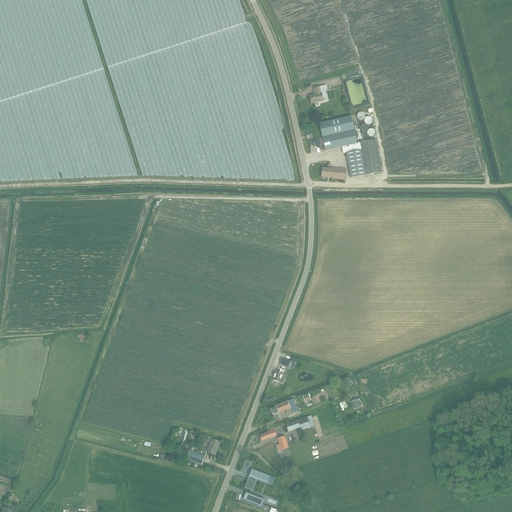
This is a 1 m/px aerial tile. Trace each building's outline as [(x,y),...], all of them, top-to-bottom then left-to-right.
[(314,95),(309,96),(311,104),(315,103),(324,101),(323,100),(326,99),(324,91),(326,90),(325,86),(320,87),(318,88),(313,89),(314,95)] [(350,178),(365,176),(382,173),(376,140),(357,144),(351,117),(319,124),(324,147),(321,147),(322,151),(325,150),(325,151),(341,148),(343,154),(346,153),(350,178)] [(371,128),(372,121),(364,120),(364,118),(360,118),(359,123),(368,124),(367,128),(371,128)] [(345,180),(345,175),(346,170),(334,168),(334,169),(322,168),(321,177),(333,178),(333,179),(345,180)] [(280,364),(288,367),(290,361),(282,358),(280,364)] [(272,380),(280,383),(283,374),(284,370),(280,369),(279,373),(275,371),(272,380)] [(271,409),(273,415),(279,413),(279,414),(292,408),(294,412),(300,410),(298,406),(297,407),(293,399),(275,406),(275,407),(271,409)] [(358,399),(351,402),(355,410),(361,407),(358,399)] [(345,405),(338,407),(341,415),(345,414),(344,412),(347,411),(345,405)] [(307,417),(285,425),(288,432),(300,428),(301,431),(311,427),(307,417)] [(267,433),(259,436),(261,441),(276,436),(274,430),(267,432),(267,433)] [(183,448),(188,434),(180,431),(178,437),(180,438),(177,447),(183,448)] [(280,444),(276,445),(278,451),(288,448),(284,436),(278,438),(280,444)] [(220,443),(211,439),(207,452),(215,455),(217,449),(218,449),(220,443)] [(190,451),(186,459),(201,465),(205,456),(190,451)] [(251,473),(246,488),(249,489),(248,489),(253,491),(253,490),(252,490),(256,478),(267,483),(269,478),(270,478),(270,476),(252,469),(250,473),(251,473)] [(269,498),(270,493),(256,490),(255,495),(269,498)] [(245,496),(243,499),(262,506),(263,503),(263,502),(264,499),(258,497),(247,492),(246,496),(245,496)]
